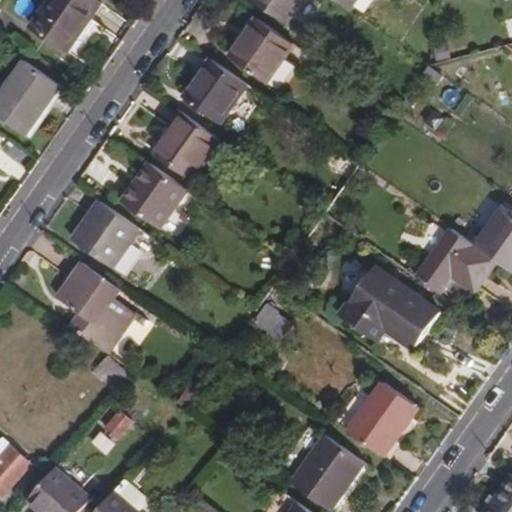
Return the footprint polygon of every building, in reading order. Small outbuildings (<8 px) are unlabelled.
[(92,18),(102,4),(95,0),(54,0),(35,28),(78,58),(100,24),(92,18)] [(305,0),(256,0),(256,1),(288,25),(305,0)] [(336,0),(353,11),(360,0),(336,0)] [(297,45),(260,19),(233,58),(269,84),(297,45)] [(251,85),(214,59),(186,98),(223,124),(251,85)] [(0,113),(28,134),(63,85),(30,61),(0,102),(0,113)] [(222,138),(185,112),(173,128),(176,130),(160,152),(194,177),(222,138)] [(190,190),(153,164),(125,203),(162,229),(190,190)] [(142,230),(102,202),(76,241),(114,268),(142,230)] [(479,246),(499,261),(511,269),(511,212),(506,208),(479,246)] [(420,278),(443,294),(456,276),(478,291),(499,261),(479,246),(454,229),(420,278)] [(84,314),(74,328),(110,354),(137,316),(116,301),(124,289),(87,263),(62,299),(84,314)] [(445,314),(379,267),(345,316),(380,341),(389,328),(420,349),(445,314)] [(269,331),(281,314),(269,305),(256,322),(269,331)] [(295,325),(281,314),(269,331),(284,341),(295,325)] [(178,403),(188,410),(224,361),(213,353),(178,403)] [(117,390),(131,375),(109,356),(95,372),(117,390)] [(351,431),(387,456),(421,406),(386,382),(351,431)] [(119,439),(134,422),(122,412),(107,429),(119,439)] [(294,484),(334,511),(368,464),(327,436),(294,484)] [(0,444),(0,495),(3,498),(32,465),(4,440),(0,444)] [(58,469),(31,500),(44,511),(84,511),(94,500),(58,469)] [(511,511),(511,480),(490,511),(511,511)] [(140,511),(118,492),(100,511),(140,511)]
